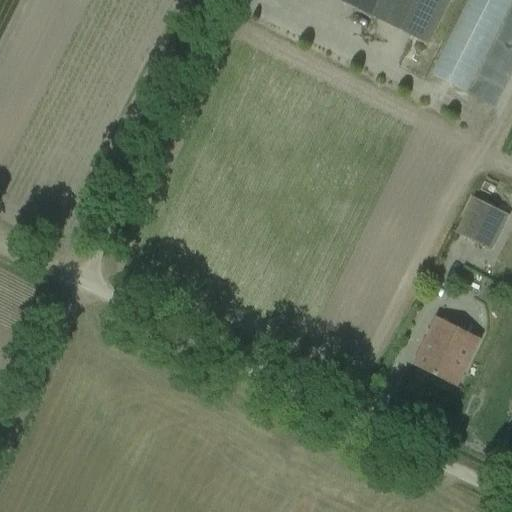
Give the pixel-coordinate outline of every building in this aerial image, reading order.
[(120,62),(132,0),(83,0),(81,12),(95,15),(91,36),(88,35),(84,55),(120,62)] [(341,0),(340,3),(429,47),(451,0),(341,0)] [(486,100),(511,34),(511,0),(481,0),(447,84),(486,100)] [(0,153),(21,117),(33,107),(44,107),(44,116),(50,124),(58,117),(60,117),(65,109),(73,119),(68,124),(82,124),(90,112),(90,85),(52,85),(51,84),(34,100),(42,85),(42,72),(42,73),(37,68),(38,57),(26,44),(26,54),(4,54),(4,70),(0,70),(0,153)] [(456,234),(491,252),(509,217),(474,198),(456,234)] [(457,387),(466,369),(480,341),(436,319),(422,347),(413,365),(457,387)]
